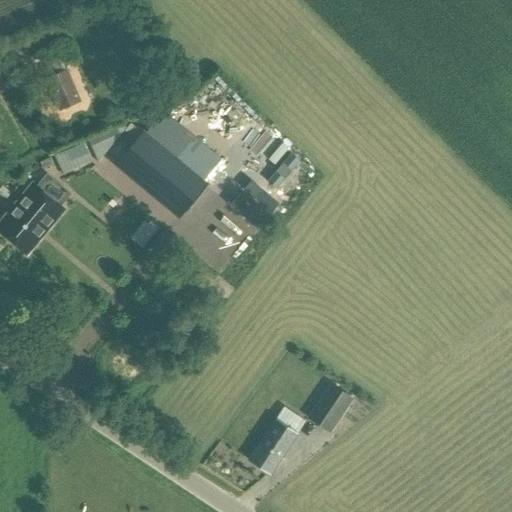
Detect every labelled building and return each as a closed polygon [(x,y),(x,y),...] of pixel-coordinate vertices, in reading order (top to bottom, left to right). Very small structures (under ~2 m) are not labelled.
[(68,73),(48,81),(62,111),(81,103),(68,73)] [(204,185),(142,133),(117,164),(178,215),(204,185)] [(83,144),(54,157),(62,175),(92,162),(83,144)] [(32,184),(0,222),(0,231),(26,254),(63,210),(32,184)] [(329,384),(307,418),(329,432),(351,398),(329,384)] [(274,419),(247,460),(270,475),(297,434),(274,419)]
